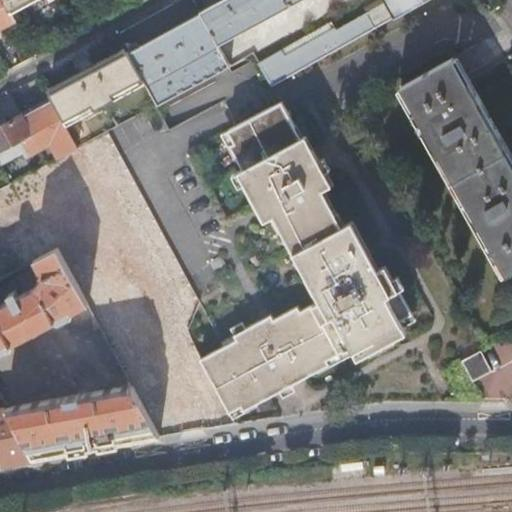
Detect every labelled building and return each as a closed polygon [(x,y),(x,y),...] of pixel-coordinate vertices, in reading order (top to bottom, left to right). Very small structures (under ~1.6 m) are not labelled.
[(0,0),(0,29),(18,20),(12,9),(7,0),(0,0)] [(7,0),(12,9),(28,0),(7,0)] [(153,38),(131,50),(147,80),(159,102),(232,63),(221,43),(217,36),(263,11),(266,18),(299,0),(384,0),(385,1),(334,30),(332,28),(284,55),(281,50),(259,62),(272,85),(325,55),(422,0),(219,0),(202,9),(203,11),(153,38)] [(221,43),(266,18),(263,11),(217,36),(221,43)] [(51,91),(54,98),(68,123),(147,80),(131,50),(130,48),(51,91)] [(398,86),(505,274),(511,269),(511,164),(450,57),(398,86)] [(22,114),(0,125),(0,162),(5,172),(10,169),(5,159),(22,150),(25,156),(52,141),(60,156),(79,146),(67,123),(68,123),(54,98),(22,115),(22,114)] [(237,339),(201,358),(230,412),(241,406),(243,411),(329,365),(327,360),(350,347),(353,352),(402,326),(399,320),(412,314),(399,289),(395,291),(382,266),(377,268),(352,220),(343,224),(323,188),(326,186),(285,107),(275,113),(271,107),(229,130),(236,143),(232,145),(244,168),(240,171),(266,220),(275,216),(320,300),(301,310),(298,305),(274,319),(271,314),(235,335),(237,339)] [(11,182),(0,188),(0,218),(70,181),(80,179),(209,420),(211,419),(215,426),(236,423),(230,412),(201,358),(84,143),(79,146),(60,156),(11,182)] [(0,251),(0,277),(35,259),(58,246),(89,304),(133,384),(160,435),(180,431),(177,424),(178,423),(77,236),(72,239),(61,218),(0,251)] [(0,351),(89,304),(58,246),(35,259),(44,274),(35,286),(0,304),(0,351)] [(482,350),(461,362),(471,382),(493,371),(482,350)] [(133,384),(9,407),(36,458),(124,441),(160,435),(133,384)] [(36,458),(9,407),(0,408),(0,447),(4,465),(36,458)]
